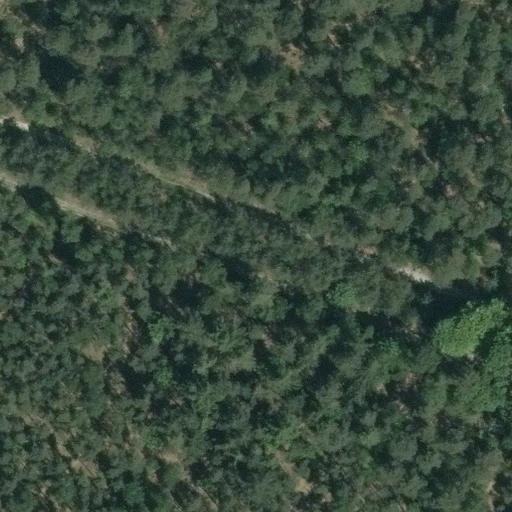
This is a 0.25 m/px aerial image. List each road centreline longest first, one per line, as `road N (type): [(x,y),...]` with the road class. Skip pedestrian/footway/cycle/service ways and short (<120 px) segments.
road 1 (track): [(0,182),(511,378)]
road 2 (unknown): [(511,315),(0,120)]
